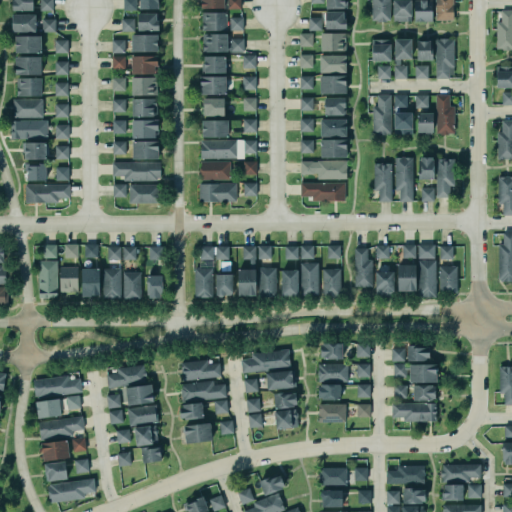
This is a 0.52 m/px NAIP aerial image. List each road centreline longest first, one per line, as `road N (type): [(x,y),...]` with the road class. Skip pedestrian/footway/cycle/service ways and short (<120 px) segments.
road 1 (residential): [(0,357),(46,359),(308,327),(511,329)]
road 2 (residential): [(511,307),(241,321),(0,322)]
road 3 (residential): [(0,226),(475,224)]
road 4 (residential): [(461,434),(477,400),(474,0)]
road 5 (residential): [(101,511),(243,461),(338,445),(440,444),(461,434)]
road 6 (residential): [(36,511),(15,433),(24,263),(0,169)]
road 7 (residential): [(272,2),(274,225)]
road 8 (residential): [(86,6),(88,226)]
